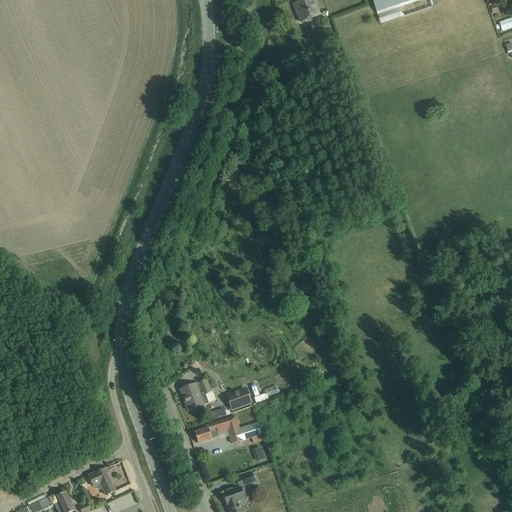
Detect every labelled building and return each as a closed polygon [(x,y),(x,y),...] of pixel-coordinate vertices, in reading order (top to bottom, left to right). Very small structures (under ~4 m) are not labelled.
[(298,0),(299,2),(294,5),(296,11),(297,11),(302,23),(308,20),(310,22),(314,20),(315,18),(320,15),(313,0),(298,0)] [(424,0),(370,0),(376,16),(378,15),(381,26),(432,9),(429,0),(424,0),(425,0),(424,0)] [(492,6),(495,13),(501,11),(499,4),(492,6)] [(504,31),(511,27),(511,17),(500,21),(504,31)] [(205,382),(180,391),(181,392),(188,411),(212,402),(215,400),(212,392),(209,393),(205,382)] [(276,387),(265,391),(267,397),(278,393),(276,387)] [(245,391),(242,392),(227,398),(232,411),(250,404),(245,391)] [(223,409),(208,414),(211,421),(226,416),(230,414),(230,412),(226,411),(224,412),(223,409)] [(202,431),(194,433),(197,444),(219,437),(218,435),(228,432),(232,445),(242,441),(261,436),(258,424),(239,430),(235,418),(201,428),(202,431)] [(254,449),(257,461),(266,459),(262,446),(254,449)] [(106,468),(87,476),(93,489),(95,488),(96,490),(100,491),(101,491),(104,497),(115,492),(108,475),(109,475),(107,470),(106,468)] [(240,511),(237,503),(245,500),(241,488),(255,483),(251,474),(235,480),(238,489),(222,495),(226,506),(227,506),(229,511),(240,511)] [(134,492),(118,497),(122,507),(137,502),(134,492)] [(56,495),(29,508),(30,511),(43,511),(55,507),(57,511),(71,511),(74,511),(75,510),(71,501),(69,501),(66,494),(58,498),(56,495)]
